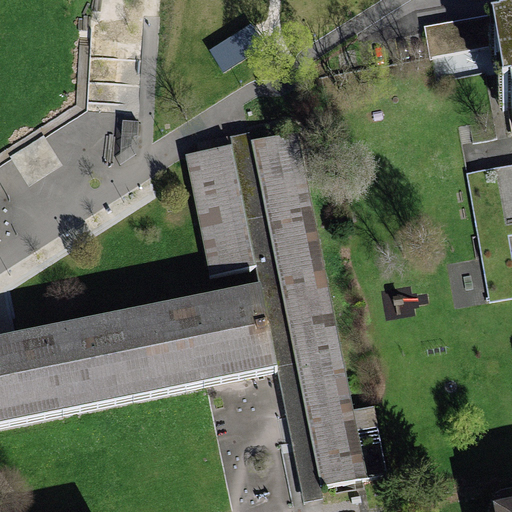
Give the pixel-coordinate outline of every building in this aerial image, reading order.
[(511,12),(419,24),(423,59),(495,50),(505,125),(511,124),(511,12)] [(137,122),(122,121),(120,152),(135,153),(137,122)] [(182,154),(205,277),(252,268),(256,288),(0,335),(0,423),(59,413),(203,386),(293,369),(315,488),(385,475),(372,408),(348,413),(296,133),(203,150),(186,153),(182,154)] [(201,138),(184,142),(186,153),(203,150),(201,138)] [(511,166),(492,170),(502,229),(511,227),(511,166)] [(511,263),(481,269),(486,301),(511,297),(511,263)]
